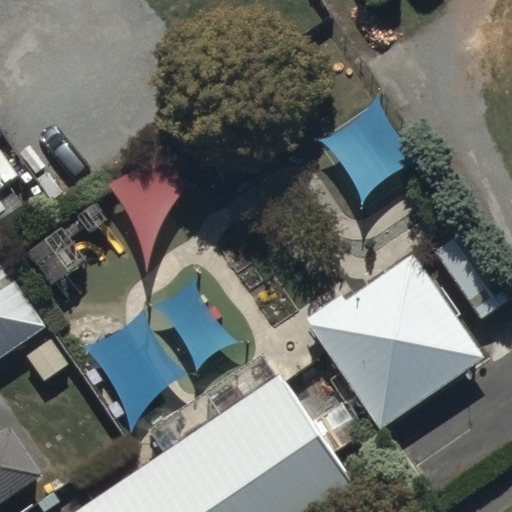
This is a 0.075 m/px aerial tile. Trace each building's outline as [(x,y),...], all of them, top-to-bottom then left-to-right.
[(101,204),(29,250),(52,286),(90,261),(76,238),(90,229),(92,232),(111,220),(101,204)] [(473,325),(399,217),(304,281),(378,390),(473,325)] [(511,278),(476,224),(438,249),(484,320),(511,301),(511,278)] [(0,253),(0,360),(50,326),(0,253)] [(271,338),(50,488),(66,511),(282,511),(356,463),(271,338)] [(0,477),(38,452),(0,396),(0,477)]
